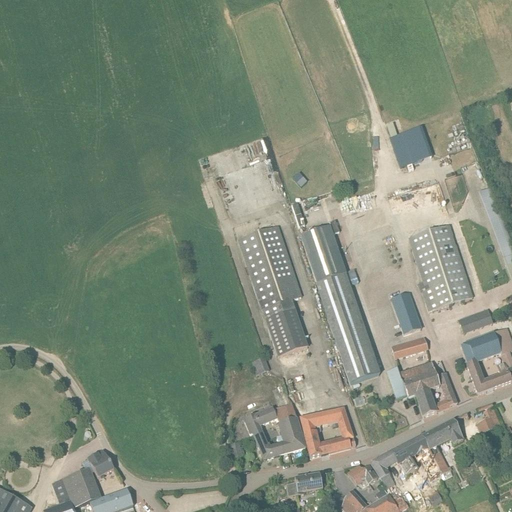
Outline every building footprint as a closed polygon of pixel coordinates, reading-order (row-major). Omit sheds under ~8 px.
[(392,138),(398,136),(393,124),(388,126),(392,138)] [(424,129),(391,139),(400,170),(433,159),(424,129)] [(335,160),(339,171),(346,168),(342,157),(335,160)] [(481,193),(506,268),(511,265),(511,244),(494,189),(481,193)] [(238,242),(262,312),(278,360),(307,350),(291,302),(301,299),(277,228),(238,242)] [(329,228),(300,238),(317,286),(315,287),(347,377),(376,368),(375,367),(345,277),(346,277),(329,228)] [(452,240),(449,231),(448,228),(409,240),(423,283),(417,285),(421,295),(422,295),(429,314),(472,300),(452,240)] [(404,337),(422,331),(409,296),(392,302),(404,337)] [(459,321),(464,337),(494,326),(488,310),(459,321)] [(461,347),(468,366),(467,367),(477,397),(511,384),(511,363),(509,354),(511,353),(511,346),(506,331),(461,347)] [(394,360),(427,351),(423,340),(392,349),(394,360)] [(264,360),(252,364),(257,377),(269,373),(264,360)] [(423,419),(437,414),(444,411),(457,406),(445,376),(438,378),(447,402),(434,407),(429,392),(440,389),(431,366),(399,378),(407,399),(415,396),(423,419)] [(255,417),(254,416),(243,421),(250,438),(253,436),(263,462),(273,460),(305,451),(296,420),(291,406),(273,412),(272,409),(255,417)] [(302,430),(310,461),(321,458),(350,450),(348,442),(353,440),(343,410),(325,415),(327,426),(337,424),(341,440),(319,445),(316,434),(321,433),(320,430),(321,430),(317,415),(306,418),(306,422),(305,422),(307,429),(302,430)] [(480,437),(491,433),(500,429),(493,410),(484,414),(487,421),(475,426),(480,437)] [(453,423),(422,439),(441,477),(440,478),(442,481),(452,477),(450,473),(449,470),(447,471),(435,449),(451,441),(454,447),(463,442),(453,423)] [(441,477),(422,439),(403,448),(390,455),(371,465),(386,491),(394,486),(385,470),(396,464),(405,479),(417,471),(416,470),(422,466),(431,482),(440,478),(441,477)] [(238,445),(230,446),(233,459),(241,457),(238,445)] [(103,453),(87,461),(98,480),(113,471),(103,453)] [(362,472),(359,468),(348,477),(355,488),(365,481),(368,486),(377,480),(369,468),(362,472)] [(73,510),(89,504),(100,500),(89,471),(62,481),(70,504),(73,510)] [(322,491),(319,475),(294,480),(295,485),(286,487),(289,499),(298,497),(298,495),(322,491)] [(380,503),(366,511),(353,496),(352,494),(351,495),(351,494),(344,500),(347,503),(341,508),(344,511),(398,511),(396,507),(395,507),(382,487),(378,490),(380,493),(376,496),(380,503)] [(92,511),(124,511),(133,509),(127,491),(109,497),(100,500),(89,504),(92,511)] [(0,511),(30,511),(32,510),(0,492),(0,511)] [(423,501),(427,510),(442,503),(438,493),(423,501)]
